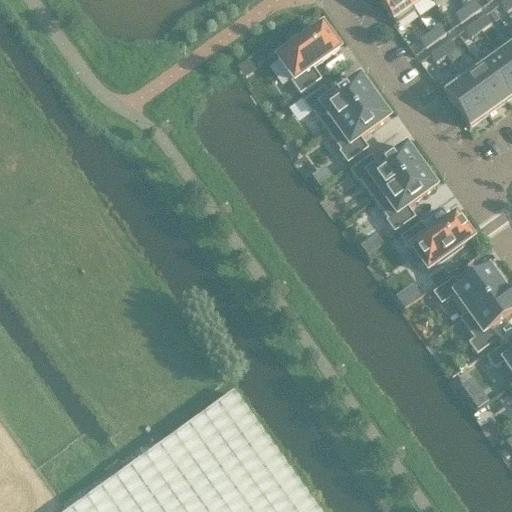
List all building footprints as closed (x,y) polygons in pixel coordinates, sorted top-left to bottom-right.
[(415,15),(412,11),(410,12),(401,0),(375,0),(396,28),(413,16),(415,15)] [(426,0),(401,0),(410,12),(412,11),(426,0)] [(506,16),(511,11),(511,3),(510,1),(500,8),(506,16)] [(474,5),(464,12),(470,20),(480,13),(474,5)] [(455,19),(460,27),(470,20),(464,12),(455,19)] [(485,19),(475,26),(481,34),(491,27),(485,19)] [(471,41),(481,34),(475,26),(465,33),(471,41)] [(285,55),(285,56),(277,62),(293,84),(291,86),(300,98),(320,83),(312,72),(338,53),(335,49),(336,49),(335,46),(334,47),(327,36),(325,33),(325,34),(322,30),(314,36),(313,35),(309,38),(310,38),(289,54),(288,53),(285,55)] [(439,30),(429,37),(435,45),(445,38),(439,30)] [(420,44),(425,52),(435,45),(429,37),(420,44)] [(450,44),(440,51),(446,59),(455,53),(450,44)] [(511,78),(511,50),(499,60),(511,78)] [(436,66),(446,59),(440,51),(430,58),(436,66)] [(505,106),(511,100),(511,78),(499,60),(482,72),(481,73),(505,106)] [(475,65),(458,77),(487,118),(505,106),(481,73),(482,72),(477,64),(475,65)] [(469,131),(487,118),(458,77),(440,90),(469,131)] [(312,116),(326,135),(373,102),(374,103),(375,102),(375,101),(373,99),(366,89),(364,86),(363,88),(359,81),(331,101),(324,91),(303,106),(311,117),(312,116)] [(388,122),(374,103),(373,102),(326,135),(340,154),(338,156),(347,167),(368,152),(360,142),(388,122)] [(360,185),(373,204),(420,171),(420,170),(406,150),(378,170),(371,160),(350,175),(358,186),(360,185)] [(421,169),(420,170),(420,171),(373,204),(387,223),(386,225),(394,236),(415,221),(407,211),(435,191),(430,185),(432,184),(430,181),(430,182),(423,172),(423,171),(422,170),(421,169)] [(411,252),(427,275),(435,269),(436,269),(439,267),(439,266),(460,251),(460,252),(464,249),(463,248),(472,243),(469,239),(470,238),(468,236),(467,236),(460,226),(460,225),(459,223),(458,223),(455,219),(429,238),(421,227),(400,241),(409,254),(411,252)] [(454,299),(467,317),(468,318),(503,293),(488,273),(461,293),(453,282),(433,297),(441,308),(454,299)] [(511,317),(511,305),(503,293),(468,318),(467,317),(459,323),(474,343),(468,347),(477,358),(497,344),(490,333),(511,317)] [(504,366),(511,377),(511,354),(507,347),(486,361),(494,373),(504,366)] [(460,375),(466,371),(459,361),(453,366),(460,375)] [(470,402),(478,412),(488,405),(480,395),(470,402)] [(315,511),(233,397),(71,511),(315,511)]
